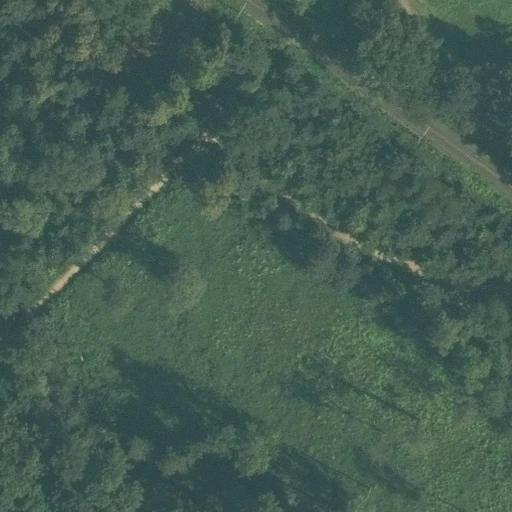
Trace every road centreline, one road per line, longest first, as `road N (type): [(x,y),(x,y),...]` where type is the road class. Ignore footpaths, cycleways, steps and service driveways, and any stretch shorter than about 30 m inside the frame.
road 1 (track): [(241,97),(313,214),(353,245),(511,299)]
road 2 (track): [(241,97),(0,350)]
road 3 (track): [(0,80),(83,14),(101,11),(142,30),(227,113)]
road 4 (track): [(511,102),(335,2)]
